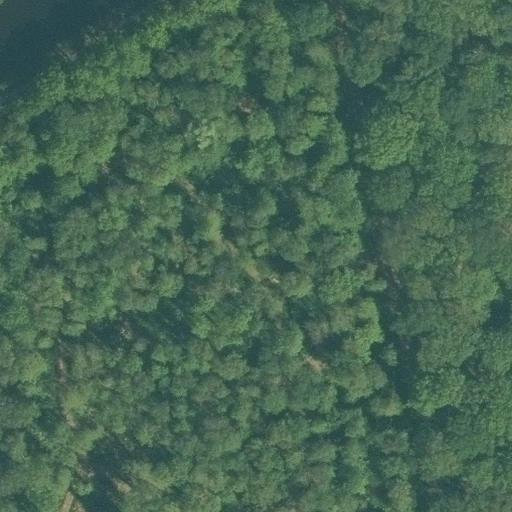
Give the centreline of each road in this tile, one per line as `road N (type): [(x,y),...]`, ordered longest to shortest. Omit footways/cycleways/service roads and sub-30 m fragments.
road 1 (track): [(446,511),(331,0)]
road 2 (track): [(0,114),(179,0)]
